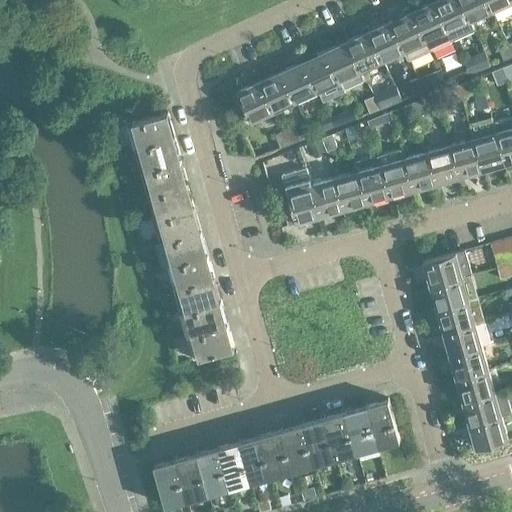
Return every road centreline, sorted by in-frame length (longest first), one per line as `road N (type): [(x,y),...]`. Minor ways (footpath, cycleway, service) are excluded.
road 1 (residential): [(244,278),(184,70),(191,57),(316,0)]
road 2 (unclassified): [(122,511),(87,403),(65,377),(31,369)]
road 3 (residential): [(244,278),(381,237)]
road 4 (residential): [(283,408),(420,370)]
road 5 (residential): [(420,370),(381,237)]
road 6 (residential): [(381,237),(511,198)]
road 7 (residential): [(283,408),(244,278)]
road 8 (residential): [(153,442),(283,408)]
road 9 (residential): [(459,498),(420,370)]
